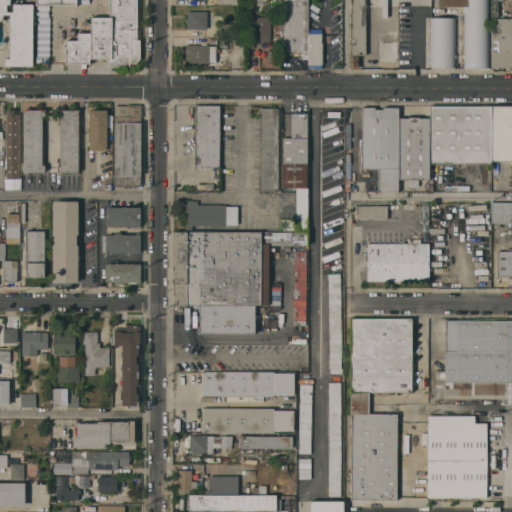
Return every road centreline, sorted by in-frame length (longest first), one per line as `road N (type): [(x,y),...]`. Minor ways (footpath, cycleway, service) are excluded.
road 1 (tertiary): [(511,89),(0,84)]
road 2 (residential): [(164,0),(160,511)]
road 3 (residential): [(511,308),(350,308)]
road 4 (residential): [(158,303),(0,304)]
